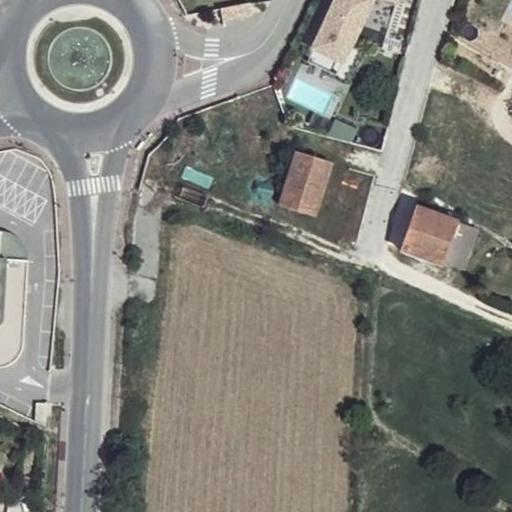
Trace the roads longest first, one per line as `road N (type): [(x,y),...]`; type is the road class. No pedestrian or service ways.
road 1 (residential): [(436,0),(372,252)]
road 2 (primary): [(94,257),(79,511)]
road 3 (primary): [(94,257),(145,101)]
road 4 (residential): [(151,93),(204,86),(258,66),(279,19)]
road 5 (primary): [(57,125),(83,186),(94,257)]
road 6 (residential): [(279,19),(236,46),(160,38)]
